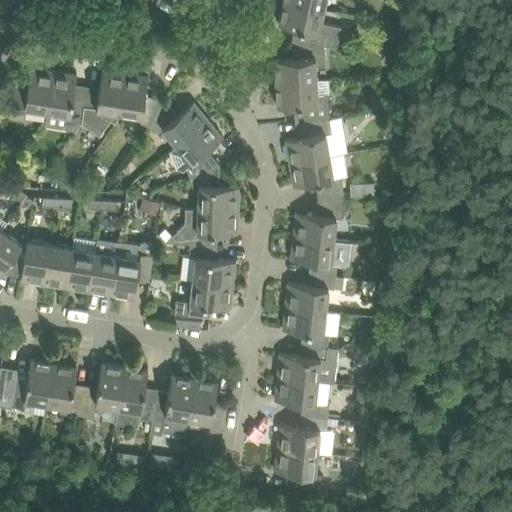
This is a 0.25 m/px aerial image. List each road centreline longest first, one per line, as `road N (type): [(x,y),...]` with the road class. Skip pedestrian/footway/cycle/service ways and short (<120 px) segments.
road 1 (residential): [(258,340),(257,169),(248,111),(190,40)]
road 2 (residential): [(258,340),(0,305)]
road 3 (residential): [(13,37),(190,40)]
road 4 (residential): [(250,476),(258,340)]
